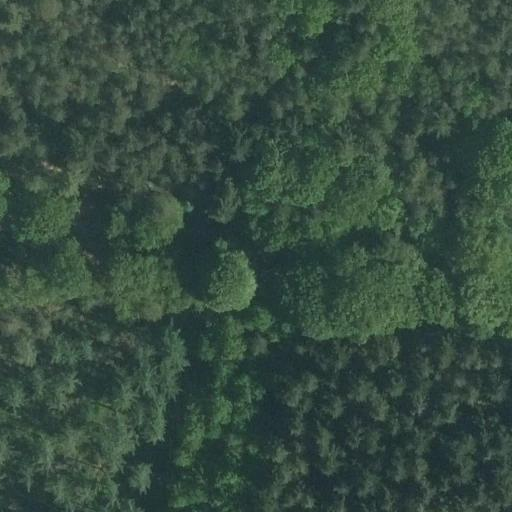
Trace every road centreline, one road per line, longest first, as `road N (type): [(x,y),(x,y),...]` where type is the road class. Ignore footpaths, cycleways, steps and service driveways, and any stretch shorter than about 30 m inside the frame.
road 1 (track): [(511,249),(0,223)]
road 2 (track): [(199,511),(247,277),(269,237)]
road 3 (track): [(319,239),(326,0)]
